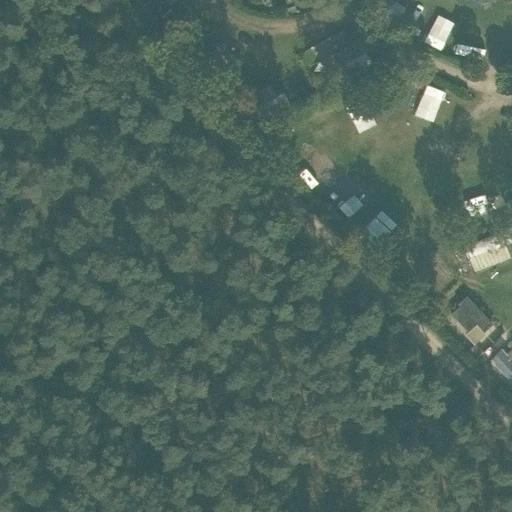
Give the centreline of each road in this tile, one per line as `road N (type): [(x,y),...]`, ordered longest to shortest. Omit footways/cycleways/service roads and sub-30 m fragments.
road 1 (track): [(511,423),(311,228),(105,0)]
road 2 (track): [(311,228),(0,396)]
